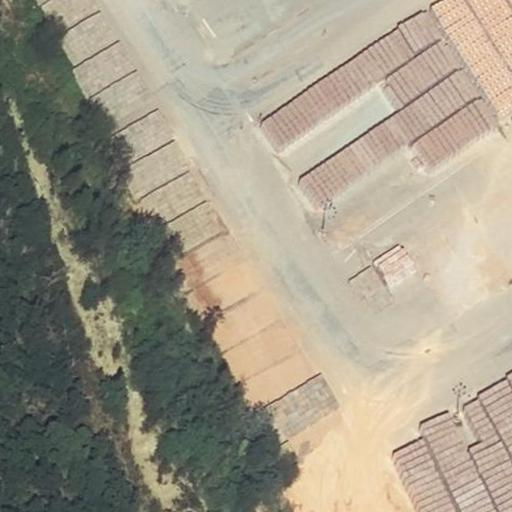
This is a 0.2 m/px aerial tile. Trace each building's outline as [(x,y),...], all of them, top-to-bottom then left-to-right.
[(440,29),(492,116),(511,104),(511,0),(496,0),(500,4),(469,22),(456,0),(434,0),(421,8),(425,16),(408,25),(418,42),(440,29)] [(105,74),(91,78),(97,103),(112,99),(105,74)] [(475,100),(464,106),(477,131),(488,125),(475,100)] [(511,147),(511,165),(372,244),(420,329),(482,295),(475,282),(511,261),(511,117),(499,125),(511,147)] [(136,153),(167,145),(160,123),(130,131),(136,153)] [(146,201),(173,190),(161,160),(133,171),(146,201)] [(233,357),(288,318),(268,291),(214,331),(233,357)] [(390,451),(425,511),(511,511),(511,372),(473,395),(499,439),(472,454),(494,492),(461,511),(417,435),(390,451)]
